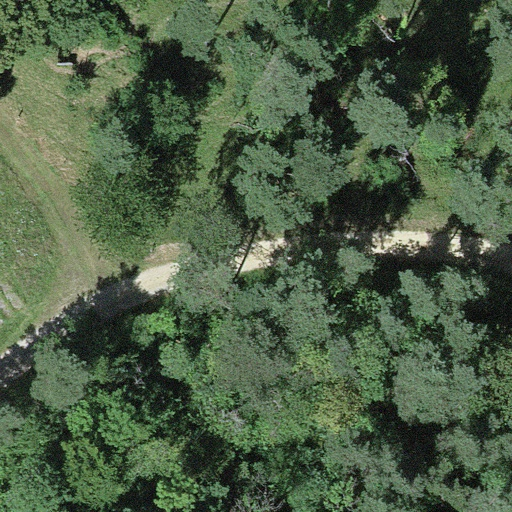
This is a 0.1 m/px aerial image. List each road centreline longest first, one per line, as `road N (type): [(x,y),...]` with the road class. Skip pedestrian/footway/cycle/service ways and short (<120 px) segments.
road 1 (track): [(511,254),(375,241),(257,260),(100,308),(0,377)]
road 2 (track): [(100,308),(0,135)]
